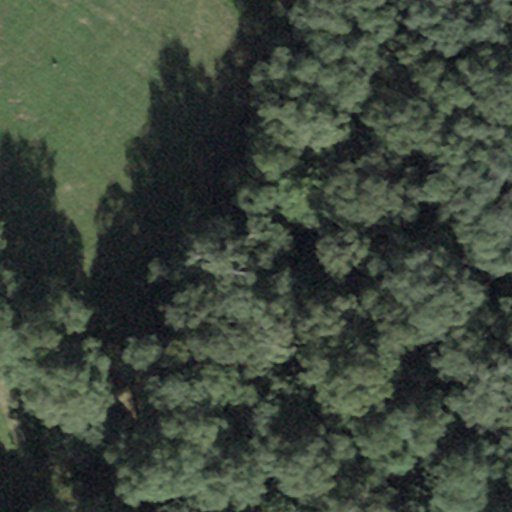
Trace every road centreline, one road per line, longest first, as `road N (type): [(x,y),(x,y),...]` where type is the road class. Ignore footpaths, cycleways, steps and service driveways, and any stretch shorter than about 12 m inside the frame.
road 1 (track): [(0,312),(124,404)]
road 2 (track): [(203,511),(124,404)]
